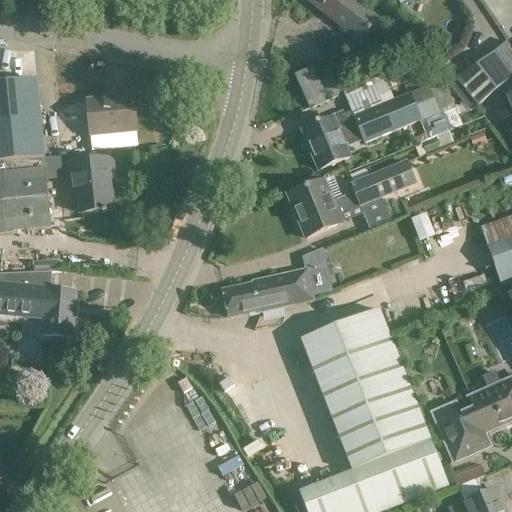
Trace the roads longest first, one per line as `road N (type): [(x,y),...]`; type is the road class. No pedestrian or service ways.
road 1 (tertiary): [(26,511),(158,307),(242,77)]
road 2 (unclassified): [(0,31),(188,56),(242,77)]
